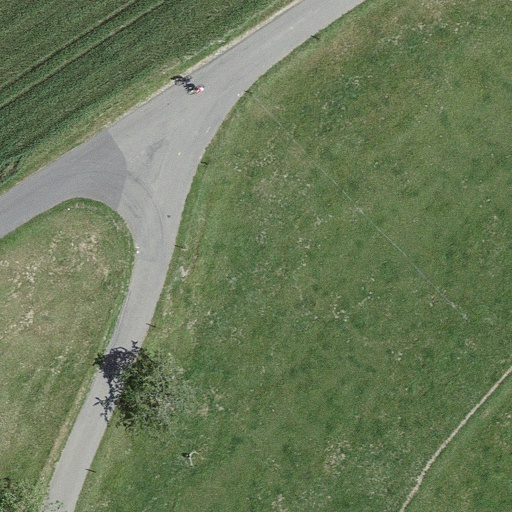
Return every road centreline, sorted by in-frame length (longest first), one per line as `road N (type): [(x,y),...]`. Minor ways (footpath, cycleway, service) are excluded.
road 1 (unclassified): [(59,511),(144,318),(164,197),(153,127)]
road 2 (unclassified): [(153,127),(344,0)]
road 3 (unclassified): [(0,228),(153,127)]
